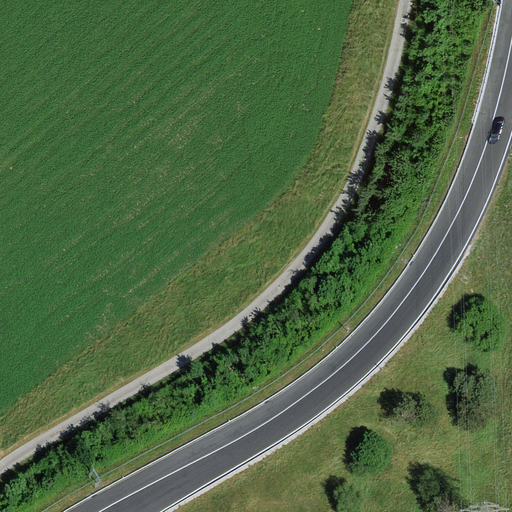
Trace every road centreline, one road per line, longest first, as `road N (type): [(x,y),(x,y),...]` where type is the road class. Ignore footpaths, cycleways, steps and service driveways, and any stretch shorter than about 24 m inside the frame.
road 1 (track): [(0,465),(159,377),(269,302),(345,203),(375,127),(407,0)]
road 2 (motorway): [(511,84),(465,217),(391,332),(283,422),(127,511)]
